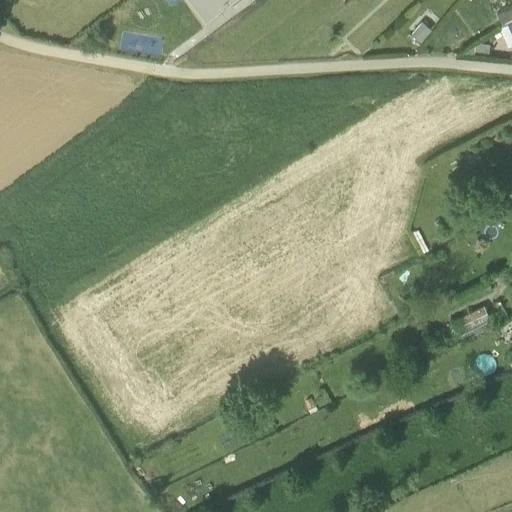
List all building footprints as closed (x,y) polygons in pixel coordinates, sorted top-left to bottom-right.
[(241,0),(211,0),(222,14),(241,0)] [(508,8),(497,14),(501,22),(511,17),(508,8)] [(431,30),(421,21),(409,33),(419,43),(431,30)] [(511,21),(499,27),(504,38),(511,34),(511,21)] [(488,50),(489,42),(474,40),(473,48),(488,50)] [(493,207),(486,192),(458,207),(454,197),(445,202),(461,233),(496,214),(492,208),(493,207)] [(461,340),(493,325),(484,306),(452,320),(461,340)]
